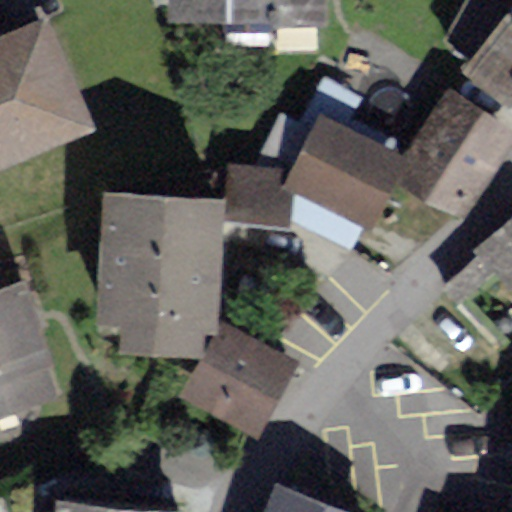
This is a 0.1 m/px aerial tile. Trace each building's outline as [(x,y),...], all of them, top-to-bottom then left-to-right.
[(329,0),(168,0),(168,25),(329,26),(329,0)] [(73,20),(0,50),(0,176),(118,127),(73,20)] [(511,36),(481,77),(511,100),(511,36)] [(471,221),(511,160),(511,129),(460,97),(401,184),(471,221)] [(291,194),(375,233),(410,160),(327,118),(291,194)] [(227,201),(103,193),(95,331),(119,332),(118,351),(205,357),(206,334),(219,334),(227,201)] [(511,238),(451,294),(492,338),(511,321),(511,238)] [(27,294),(0,301),(0,426),(64,406),(51,382),(62,378),(27,294)] [(301,362),(225,320),(219,334),(205,357),(182,396),(258,439),(301,362)] [(335,511),(286,493),(277,511),(335,511)]
